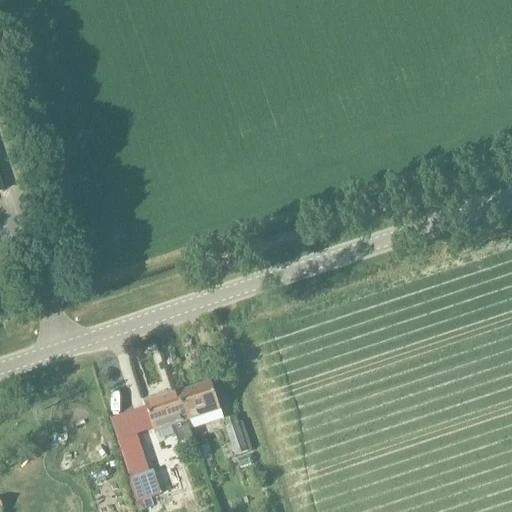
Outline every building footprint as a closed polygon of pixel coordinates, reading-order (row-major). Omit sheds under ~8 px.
[(178,397),(186,423),(220,412),(211,386),(178,397)] [(190,434),(186,423),(178,397),(145,408),(153,434),(174,427),(177,438),(190,434)] [(122,438),(147,432),(141,404),(117,409),(122,438)] [(247,457),(244,449),(234,420),(224,424),(236,461),(247,457)] [(155,492),(182,483),(173,457),(146,466),(155,492)]
